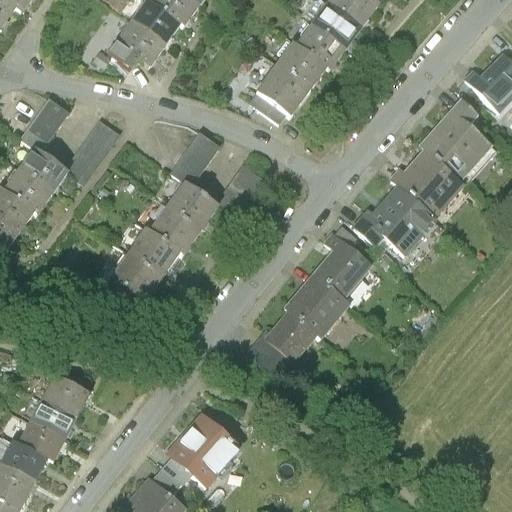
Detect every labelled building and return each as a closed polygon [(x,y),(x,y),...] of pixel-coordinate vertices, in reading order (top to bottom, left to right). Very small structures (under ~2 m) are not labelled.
[(20,15),(30,0),(0,0),(14,10),(20,15)] [(0,0),(0,28),(14,10),(0,0)] [(182,33),(198,12),(181,0),(153,0),(148,8),(178,30),(182,33)] [(181,0),(198,12),(206,0),(181,0)] [(366,0),(335,0),(330,7),(362,31),(378,9),(366,0)] [(145,6),(129,27),(162,51),(178,30),(148,8),(145,6)] [(330,7),(314,28),(346,52),(362,31),(330,7)] [(147,73),(162,51),(129,27),(114,49),(147,73)] [(328,75),(346,52),(314,28),(297,52),(325,73),(328,75)] [(104,42),(98,50),(106,56),(112,48),(104,42)] [(293,49),(278,70),(310,94),(325,73),(297,52),(293,49)] [(471,78),(464,85),(486,107),(483,110),(494,121),(497,118),(498,119),(511,105),(511,73),(501,63),(478,85),(471,78)] [(290,121),(310,94),(278,70),(257,97),(286,118),(290,121)] [(257,97),(249,108),(278,129),(286,118),(257,97)] [(19,143),(34,154),(39,158),(68,119),(48,104),(19,143)] [(461,106),(451,117),(467,132),(478,121),(461,106)] [(420,151),(425,156),(459,187),(490,153),(467,132),(451,117),(420,151)] [(99,126),(63,175),(66,177),(82,189),(118,140),(99,126)] [(169,178),(184,189),(189,193),(219,153),(199,138),(169,178)] [(34,154),(18,174),(50,198),(66,177),(63,175),(39,158),(34,154)] [(390,185),(398,192),(433,225),(464,192),(459,187),(425,156),(403,179),(399,175),(390,185)] [(242,171),(213,211),(216,213),(232,225),(261,185),(242,171)] [(35,219),(50,198),(18,174),(3,195),(32,217),(35,219)] [(184,189),(166,214),(198,238),(216,213),(213,211),(189,193),(184,189)] [(385,242),(405,261),(436,227),(433,225),(398,192),(366,225),(385,242)] [(0,193),(0,226),(16,238),(32,217),(3,195),(0,193)] [(181,261),(198,238),(166,214),(148,237),(177,259),(181,261)] [(385,242),(366,225),(362,221),(351,233),(374,254),(385,242)] [(0,259),(16,238),(0,226),(0,259)] [(146,235),(128,259),(160,283),(177,259),(148,237),(146,235)] [(334,256),(313,281),(343,306),(370,274),(331,240),(324,248),(334,256)] [(142,307),(160,283),(128,259),(110,283),(142,307)] [(349,311),(343,306),(313,281),(284,313),(288,317),(316,341),(320,344),(349,311)] [(292,369),(316,341),(288,317),(268,339),(264,345),(280,359),(292,369)] [(264,377),(280,359),(264,345),(268,339),(265,336),(245,360),(264,377)] [(54,381),(41,403),(76,422),(89,399),(54,381)] [(41,403),(29,426),(64,445),(76,422),(41,403)] [(171,461),(173,463),(192,481),(205,492),(237,458),(200,424),(178,447),(181,450),(171,461)] [(52,468),(64,445),(29,426),(16,449),(44,464),(52,468)] [(11,446),(0,466),(0,468),(32,486),(44,464),(16,449),(11,446)] [(173,463),(151,488),(169,505),(192,481),(173,463)] [(0,468),(0,496),(21,507),(32,486),(0,468)] [(148,486),(123,511),(176,511),(169,505),(151,488),(148,486)] [(18,511),(21,507),(0,496),(0,511),(18,511)]
